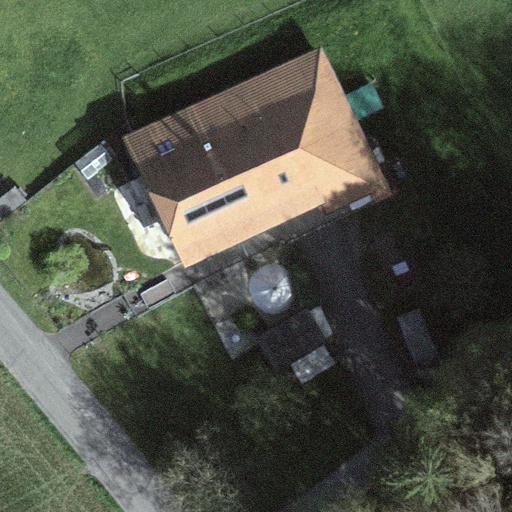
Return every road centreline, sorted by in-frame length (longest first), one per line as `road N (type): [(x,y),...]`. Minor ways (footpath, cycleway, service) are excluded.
road 1 (unclassified): [(0,325),(154,511)]
road 2 (track): [(392,444),(511,364)]
